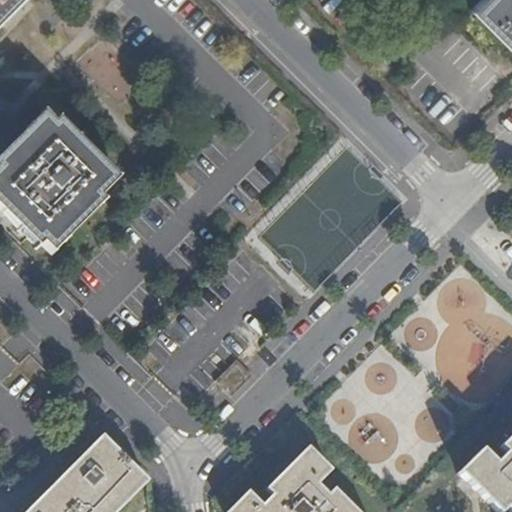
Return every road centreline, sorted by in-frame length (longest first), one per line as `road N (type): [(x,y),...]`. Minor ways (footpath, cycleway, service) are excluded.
road 1 (residential): [(183,484),(196,460),(452,202)]
road 2 (residential): [(248,0),(452,202)]
road 3 (residential): [(0,279),(171,446),(183,484)]
